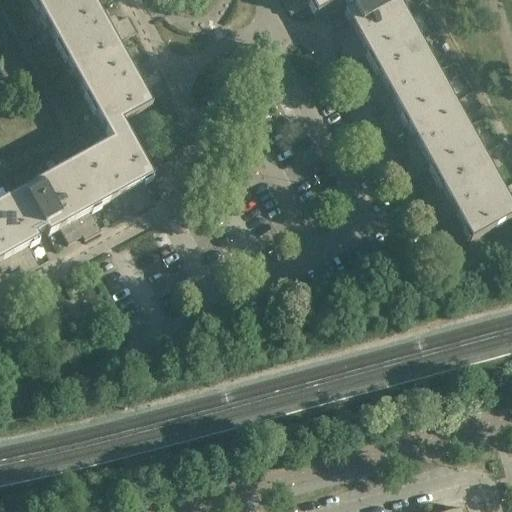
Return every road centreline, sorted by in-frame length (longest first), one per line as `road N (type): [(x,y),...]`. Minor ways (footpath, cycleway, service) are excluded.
road 1 (residential): [(0,300),(167,213),(194,118),(174,71)]
road 2 (residential): [(263,19),(317,44),(428,247)]
road 3 (residential): [(336,511),(466,477),(484,482),(496,511)]
road 4 (residential): [(0,400),(121,356)]
